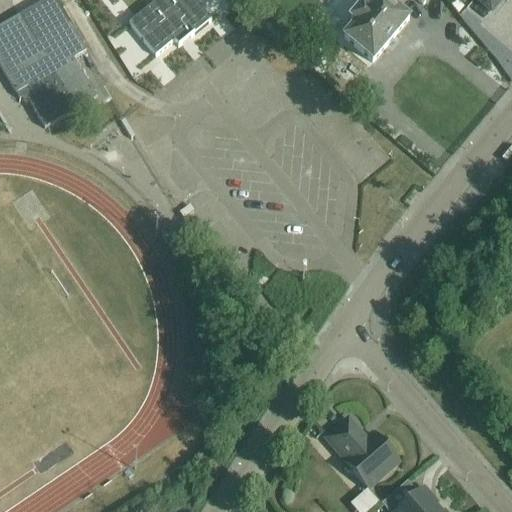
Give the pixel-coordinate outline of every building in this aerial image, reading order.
[(50,128),(97,101),(74,62),(87,55),(54,0),(52,0),(0,31),(0,69),(19,102),(29,104),(34,100),(50,128)] [(158,0),(160,2),(129,27),(156,59),(174,44),(178,50),(211,23),(192,0),(158,0)] [(413,0),(424,9),(431,0),(378,0),(369,12),(363,7),(350,22),(356,27),(343,42),(372,66),(408,23),(392,9),(399,0),(413,0)] [(473,0),(491,14),(502,0),(473,0)] [(181,216),(184,220),(194,213),(190,208),(181,216)] [(326,442),(345,464),(344,465),(345,466),(344,471),(347,475),(353,476),(367,492),(399,464),(375,437),(368,444),(348,422),(326,442)] [(354,505),(359,511),(374,511),(384,504),(371,490),(354,505)] [(397,511),(434,511),(433,511),(437,507),(422,491),(418,495),(397,511)]
